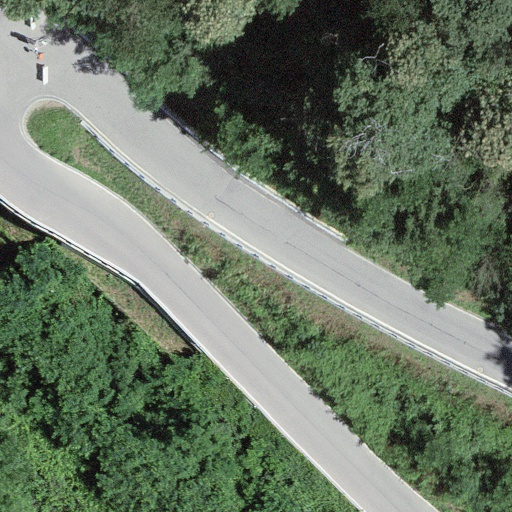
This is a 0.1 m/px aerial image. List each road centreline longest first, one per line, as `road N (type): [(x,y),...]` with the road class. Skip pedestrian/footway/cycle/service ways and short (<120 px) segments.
road 1 (tertiary): [(0,65),(15,55),(56,59),(158,152),(329,266),(511,364)]
road 2 (tertiary): [(387,511),(172,283),(0,158)]
